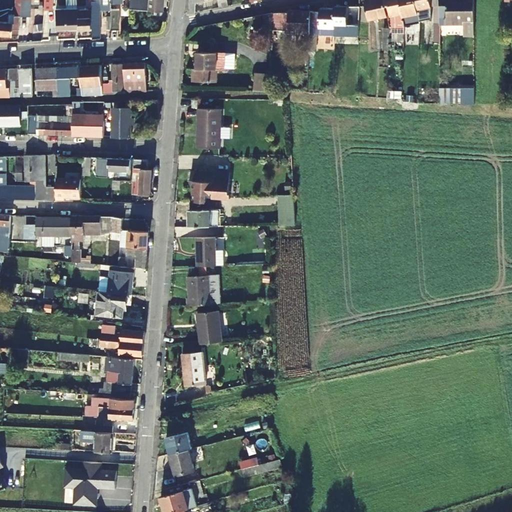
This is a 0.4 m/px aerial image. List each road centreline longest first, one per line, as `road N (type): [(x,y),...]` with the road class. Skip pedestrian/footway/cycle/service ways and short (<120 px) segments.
road 1 (unclassified): [(142,511),(167,213)]
road 2 (residential): [(174,47),(0,55)]
road 3 (residential): [(169,146),(0,146)]
road 4 (residential): [(0,205),(167,213)]
road 5 (residential): [(177,22),(299,0)]
